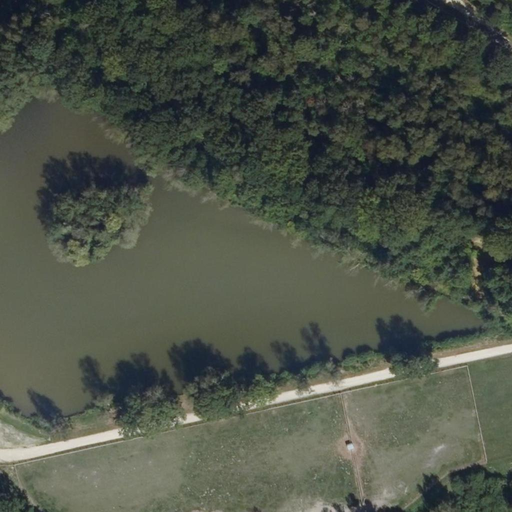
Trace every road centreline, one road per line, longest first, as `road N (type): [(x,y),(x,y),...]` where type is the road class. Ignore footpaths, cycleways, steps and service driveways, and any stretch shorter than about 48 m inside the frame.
road 1 (unclassified): [(170,419),(511,346)]
road 2 (track): [(170,419),(0,458)]
